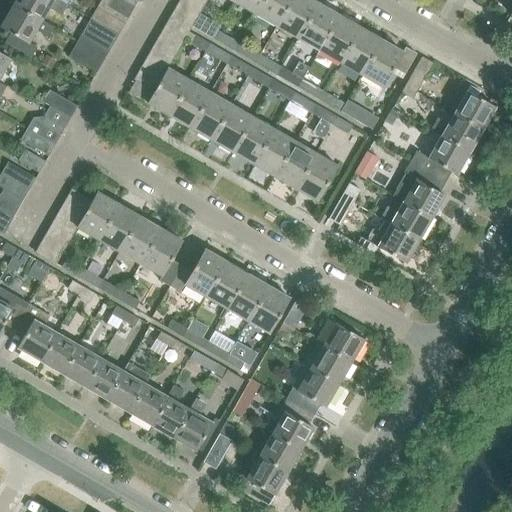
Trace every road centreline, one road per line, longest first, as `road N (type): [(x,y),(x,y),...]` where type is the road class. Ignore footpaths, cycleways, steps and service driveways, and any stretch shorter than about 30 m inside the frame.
road 1 (residential): [(442,349),(72,145)]
road 2 (residential): [(350,511),(442,349)]
road 3 (residential): [(151,511),(0,425)]
road 4 (residential): [(511,79),(378,0)]
road 5 (residential): [(442,349),(511,229)]
